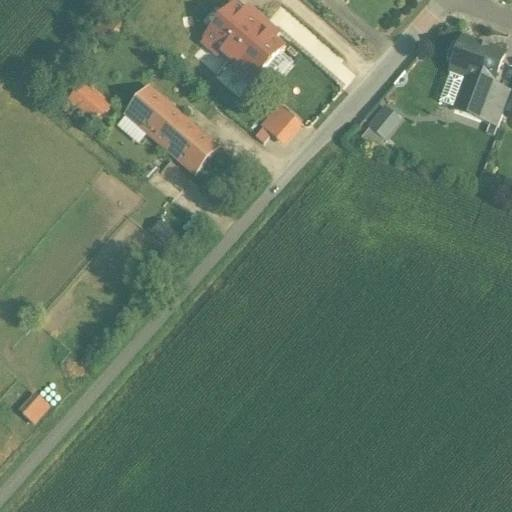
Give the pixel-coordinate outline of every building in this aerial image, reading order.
[(250,19),(235,6),(204,42),(205,43),(202,47),(217,60),(221,56),(229,63),(232,60),(237,54),(240,51),(243,46),(254,34),(259,28),(264,23),(255,15),(250,19)] [(273,31),(264,23),(259,28),(254,34),(243,46),(240,51),(237,54),(232,60),(229,63),(237,70),(234,74),(249,88),(252,84),(254,85),(285,49),(269,36),(273,31)] [(505,55),(464,40),(451,74),(467,80),(455,112),(485,124),(498,90),(493,89),(505,55)] [(97,125),(110,109),(82,87),(69,103),(97,125)] [(511,96),(498,90),(485,124),(499,129),(511,98),(511,96)] [(219,151),(149,91),(126,118),(196,178),(219,151)] [(303,128),(279,107),(260,129),(284,150),(303,128)] [(50,409),(33,394),(17,413),(33,428),(50,409)]
